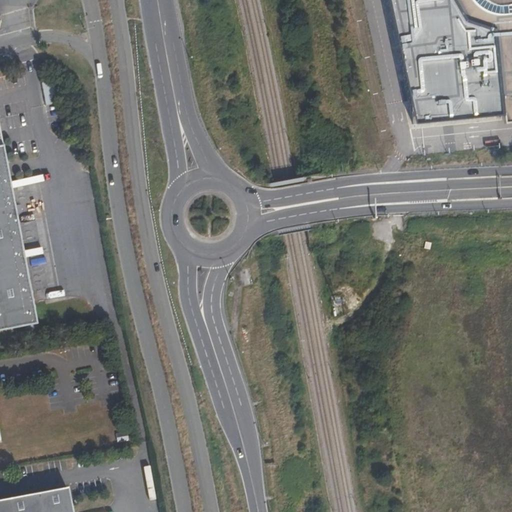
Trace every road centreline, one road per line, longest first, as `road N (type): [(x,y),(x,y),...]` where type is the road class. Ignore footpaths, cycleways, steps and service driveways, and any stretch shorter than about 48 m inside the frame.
road 1 (secondary): [(212,511),(146,236),(115,0)]
road 2 (secondary): [(100,57),(121,230),(186,511)]
road 3 (tertiary): [(188,248),(190,303),(255,511)]
road 4 (unclassified): [(511,172),(382,178),(245,204)]
road 5 (tertiary): [(260,511),(256,468),(212,315),(224,252)]
road 6 (unclassified): [(247,226),(334,209),(511,203)]
road 7 (tertiary): [(149,0),(181,190)]
road 8 (tertiary): [(214,178),(188,120),(163,0)]
road 9 (unclassified): [(122,466),(0,490)]
